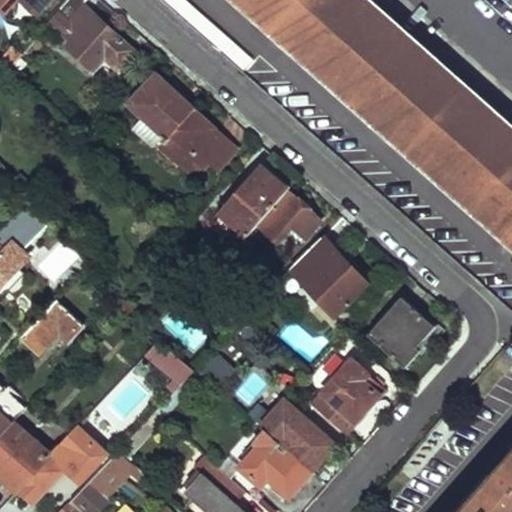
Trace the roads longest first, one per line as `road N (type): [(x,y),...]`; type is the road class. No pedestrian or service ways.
road 1 (residential): [(134,0),(465,289)]
road 2 (residential): [(329,511),(481,337),(483,313),(465,289)]
